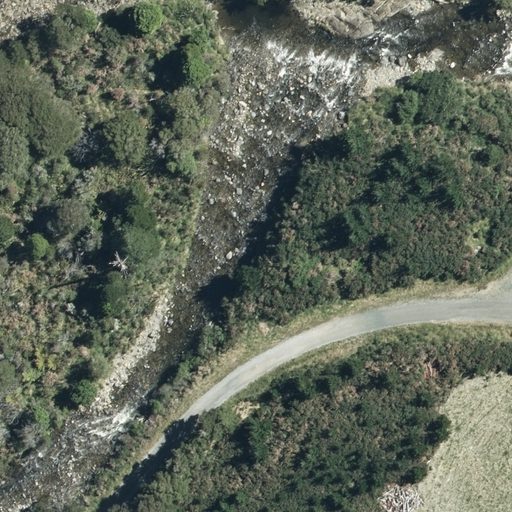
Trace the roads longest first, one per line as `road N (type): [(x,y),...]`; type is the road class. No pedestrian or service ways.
road 1 (track): [(106,511),(177,432),(278,360),(346,328),(416,314),(511,312)]
road 2 (track): [(278,360),(184,511)]
